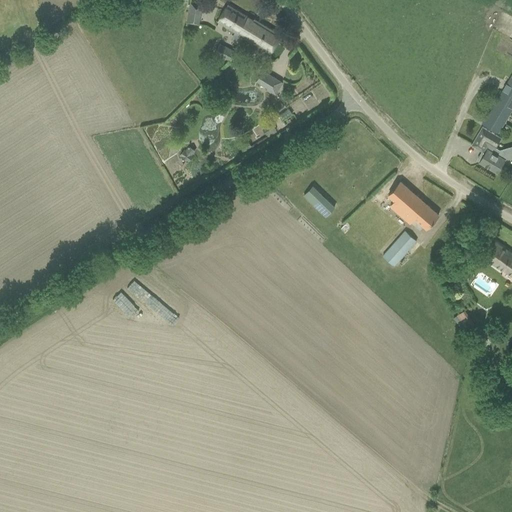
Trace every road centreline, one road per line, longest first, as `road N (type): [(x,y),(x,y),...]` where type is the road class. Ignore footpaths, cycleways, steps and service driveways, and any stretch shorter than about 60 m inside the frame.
road 1 (unclassified): [(0,321),(355,95)]
road 2 (unclassified): [(511,220),(416,158),(355,95)]
road 3 (unclassified): [(355,95),(280,0)]
